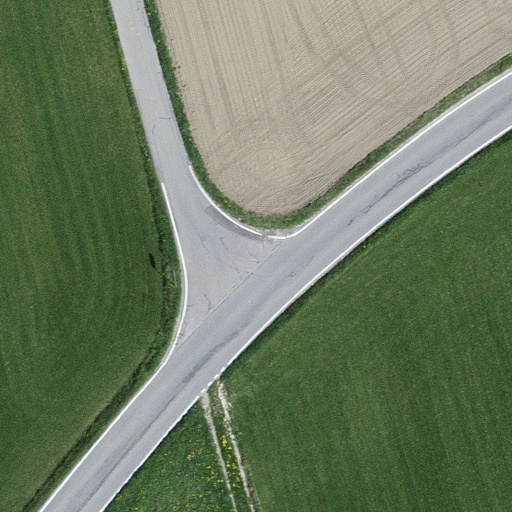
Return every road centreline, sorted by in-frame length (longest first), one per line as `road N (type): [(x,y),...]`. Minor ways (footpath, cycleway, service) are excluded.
road 1 (tertiary): [(214,321),(428,151),(511,102)]
road 2 (unclassified): [(127,0),(214,321)]
road 3 (tertiary): [(63,511),(214,321)]
